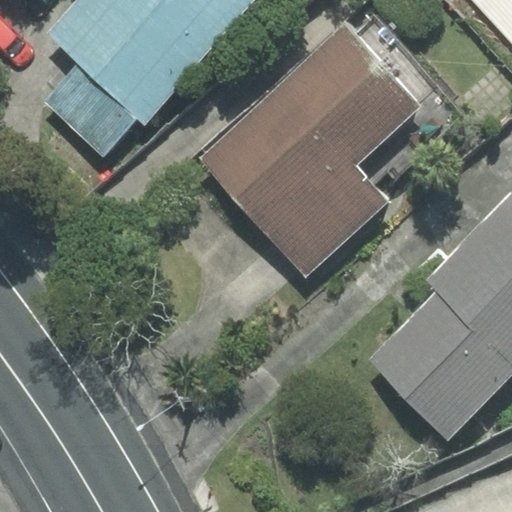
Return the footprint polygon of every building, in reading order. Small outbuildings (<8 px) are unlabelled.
[(139,112),(144,118),(250,0),(77,0),(48,32),(79,60),(139,112)] [(511,0),(478,0),(511,37),(511,0)] [(200,159),(307,275),(389,200),(376,186),(458,111),(374,19),(355,37),(345,26),(200,159)] [(139,112),(79,60),(43,101),(103,153),(139,112)] [(511,195),(428,281),(438,291),(372,359),(446,430),(511,362),(511,195)]
